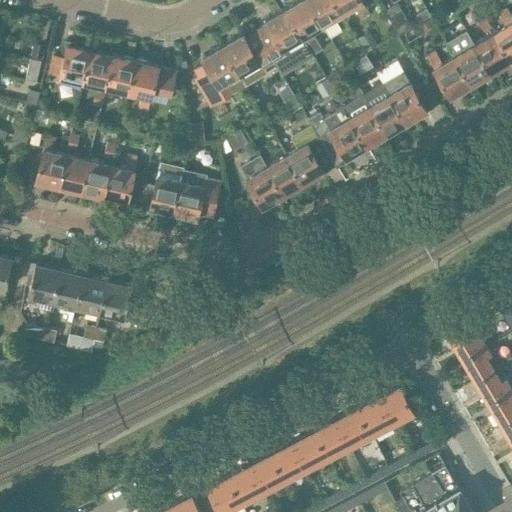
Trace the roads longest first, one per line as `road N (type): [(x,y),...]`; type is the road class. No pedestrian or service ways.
road 1 (residential): [(0,206),(245,257),(511,103)]
road 2 (residential): [(411,349),(98,511)]
road 3 (residential): [(511,511),(411,349)]
road 4 (residential): [(56,0),(153,22),(187,18),(218,0)]
road 5 (residential): [(511,283),(425,330),(411,349)]
